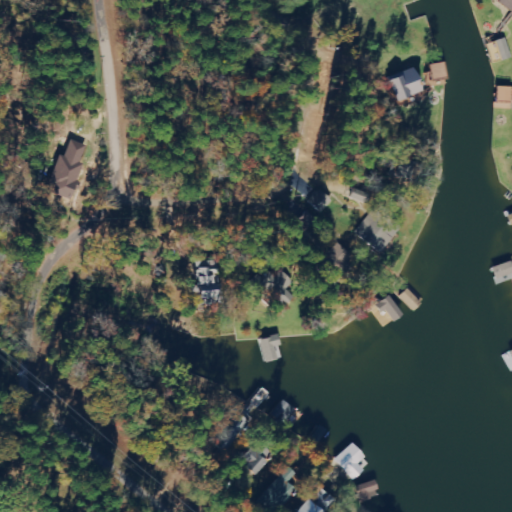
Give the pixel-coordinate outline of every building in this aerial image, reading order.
[(495,43),(501,61),(511,57),(506,39),(495,43)] [(412,69),(382,80),(391,103),(421,91),(412,69)] [(497,102),(510,102),(511,88),(497,87),(497,102)] [(85,146),(69,141),(64,157),(54,154),(41,193),(70,203),(82,165),(80,164),(85,146)] [(319,215),(331,202),(319,190),(306,204),(319,215)] [(399,227),(383,216),(363,244),(380,255),(399,227)] [(207,269),(189,270),(190,303),(208,302),(207,269)] [(284,358),(279,335),(258,340),(263,363),(284,358)] [(228,449),(251,419),(237,408),(214,438),(228,449)] [(363,471),(358,465),(365,458),(351,444),(334,461),(353,481),(363,471)] [(287,483),(294,476),(286,469),(259,499),(273,511),(276,511),(295,491),(287,483)] [(378,491),(375,481),(355,488),(358,498),(378,491)]
